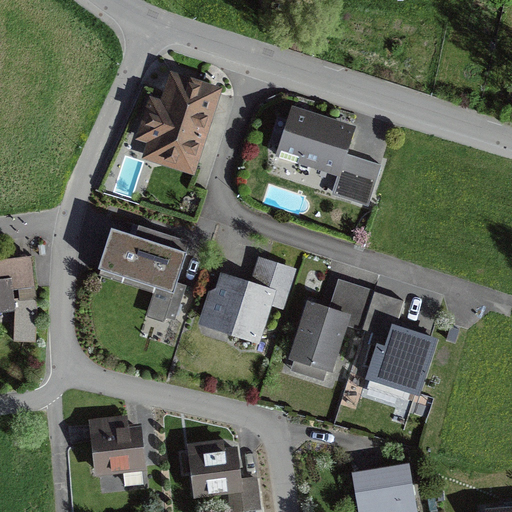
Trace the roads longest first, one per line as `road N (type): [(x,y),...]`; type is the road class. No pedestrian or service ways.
road 1 (residential): [(261,56),(222,180),(230,209),(507,304)]
road 2 (residential): [(61,344),(91,378),(275,425),(287,511)]
road 3 (residential): [(261,56),(511,138)]
road 4 (residential): [(151,22),(71,222)]
road 5 (residential): [(59,382),(63,511)]
road 6 (residential): [(71,222),(61,344)]
